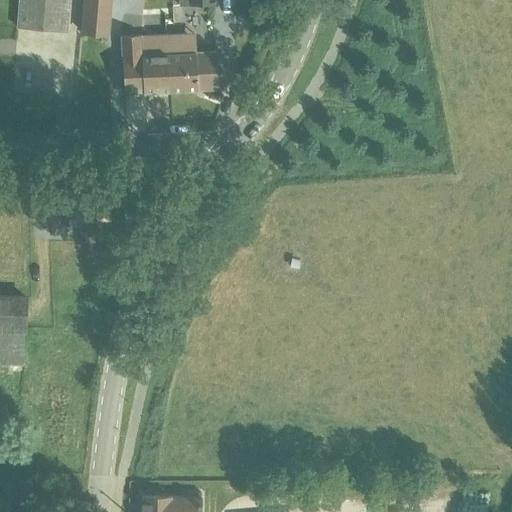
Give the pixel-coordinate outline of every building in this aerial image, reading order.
[(19,0),(17,30),(64,33),(66,0),(19,0)] [(84,0),(82,33),(107,35),(109,0),(84,0)] [(139,35),(119,36),(123,94),(169,91),(167,54),(140,56),(139,35)] [(215,51),(167,54),(169,91),(217,88),(215,51)] [(107,197),(50,200),(50,212),(73,212),(73,222),(108,220),(107,197)] [(0,365),(23,365),(24,298),(0,297),(0,365)] [(142,511),(202,511),(203,497),(142,496),(142,511)]
